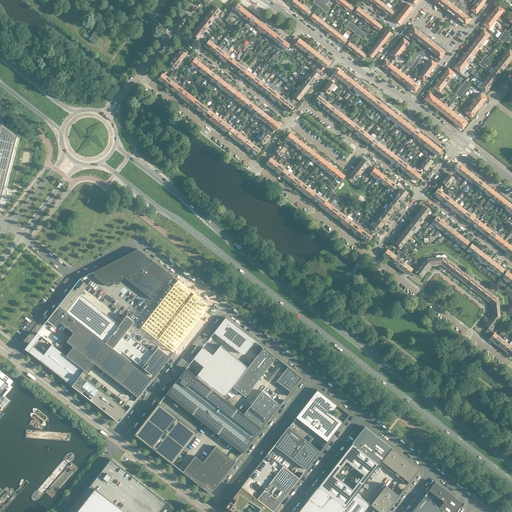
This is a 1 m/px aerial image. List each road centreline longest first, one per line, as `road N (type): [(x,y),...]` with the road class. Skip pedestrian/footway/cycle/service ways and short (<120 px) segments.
road 1 (secondary): [(100,163),(511,481)]
road 2 (secondary): [(511,464),(115,145)]
road 3 (unclassified): [(70,273),(142,241),(223,305)]
road 4 (residential): [(511,366),(371,256)]
road 5 (unclassified): [(209,509),(314,375)]
road 6 (unclassified): [(118,438),(223,305)]
road 7 (unknown): [(70,273),(130,322),(134,313),(115,296),(120,286),(156,303)]
road 8 (residential): [(255,166),(138,73)]
road 9 (residential): [(173,30),(290,123)]
road 10 (residential): [(371,256),(255,166)]
road 11 (unclassified): [(118,438),(11,353)]
road 12 (unclassified): [(285,511),(364,413)]
